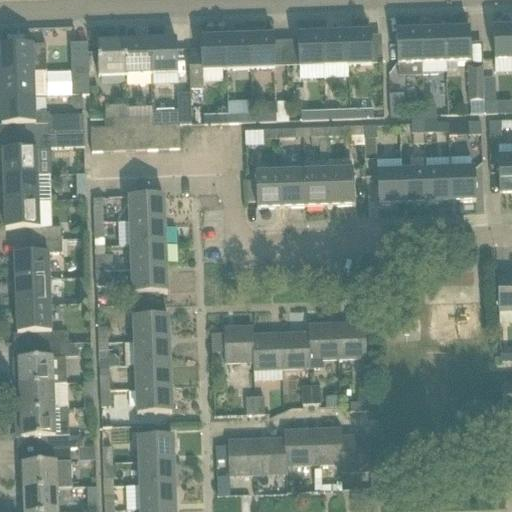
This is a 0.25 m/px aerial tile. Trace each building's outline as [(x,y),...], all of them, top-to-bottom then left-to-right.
[(511,30),(493,31),(494,63),(511,62),(511,30)] [(445,33),(446,65),(470,65),(469,32),(445,33)] [(422,66),(421,33),(396,34),(397,67),(398,67),(398,79),(422,78),(422,77),(422,66)] [(446,65),(445,33),(421,33),(422,66),(422,77),(422,78),(446,78),(446,65)] [(371,35),(346,36),(347,69),(372,68),(371,35)] [(346,36),(322,37),(323,69),(347,69),(346,36)] [(298,70),(323,69),(322,37),(297,38),(298,70)] [(274,39),(249,40),(250,72),(275,71),(274,39)] [(201,51),(188,52),(190,92),(202,92),(202,74),(226,73),(225,40),(200,41),(201,51)] [(226,73),(250,72),(249,40),(225,40),(226,73)] [(176,42),(150,43),(151,78),(177,77),(176,42)] [(150,43),(124,44),(125,79),(151,78),(150,43)] [(125,79),(124,44),(97,45),(98,80),(125,79)] [(75,72),(88,72),(87,45),(74,46),(75,72)] [(0,48),(0,75),(33,74),(32,48),(0,48)] [(484,103),(484,80),(483,69),(468,69),(469,104),(484,103)] [(76,99),(89,99),(88,72),(75,72),(76,99)] [(34,101),(33,74),(0,75),(0,98),(0,102),(34,101)] [(191,128),(190,96),(177,97),(177,113),(177,114),(178,128),(179,128),(191,128)] [(84,137),(83,118),(50,119),(45,114),(35,114),(34,101),(0,102),(1,128),(17,127),(17,141),(84,137)] [(496,118),(496,103),(484,103),(484,118),(496,118)] [(126,121),(126,108),(104,109),(105,123),(125,122),(126,121)] [(436,110),(423,111),(424,127),(437,126),(436,110)] [(411,111),(412,127),(424,127),(423,111),(411,111)] [(374,112),(350,113),(351,123),(374,122),(374,112)] [(178,128),(177,114),(177,113),(153,114),(153,120),(153,129),(156,129),(168,129),(178,128)] [(325,114),(326,124),(351,123),(350,113),(325,114)] [(325,114),(301,115),(302,125),(326,124),(325,114)] [(253,126),(252,116),(228,117),(228,126),(242,126),(253,126)] [(276,126),(276,116),(252,116),(253,126),(276,126)] [(228,126),(228,117),(203,118),(204,127),(228,126)] [(134,130),(146,129),(153,129),(153,120),(126,121),(125,122),(125,130),(134,130)] [(502,138),(502,124),(490,125),(490,138),(502,138)] [(481,138),(481,125),(468,126),(468,139),(481,138)] [(424,127),(424,137),(449,136),(449,126),(437,126),(424,127)] [(424,137),(424,127),(412,127),(412,137),(424,137)] [(180,152),(179,128),(178,128),(168,129),(169,153),(180,152)] [(146,129),(134,130),(135,154),(147,153),(146,129)] [(156,129),(153,129),(146,129),(147,153),(157,153),(156,129)] [(168,129),(156,129),(157,153),(169,153),(168,129)] [(351,130),(351,139),(364,139),(364,143),(377,142),(377,129),(351,130)] [(124,130),(112,131),(113,154),(125,154),(124,130)] [(134,130),(125,130),(124,130),(125,154),(135,154),(134,130)] [(326,140),(351,139),(351,130),(326,131),(326,140)] [(102,155),(101,131),(90,131),(91,155),(102,155)] [(112,131),(101,131),(102,155),(113,154),(112,131)] [(326,140),(326,131),(311,131),(311,141),(326,140)] [(296,142),(295,132),(278,133),(279,142),(296,142)] [(279,142),(278,133),(263,133),(263,143),(279,142)] [(36,153),(50,153),(84,151),(84,137),(17,141),(18,152),(2,153),(3,180),(37,178),(36,153)] [(511,194),(511,159),(498,160),(499,195),(511,194)] [(474,172),(449,173),(451,205),(475,204),(474,172)] [(353,173),(328,174),(329,209),(354,208),(353,173)] [(427,205),(451,205),(449,173),(425,174),(427,205)] [(329,209),(328,174),(304,175),(305,210),(329,209)] [(378,207),(403,206),(402,174),(377,175),(378,207)] [(402,174),(403,206),(427,205),(425,174),(402,174)] [(280,176),(281,211),(305,210),(304,175),(280,176)] [(257,211),(281,211),(280,176),(255,177),(257,211)] [(84,177),(76,177),(76,203),(85,203),(84,177)] [(38,204),(37,178),(3,180),(4,206),(38,204)] [(128,200),(129,225),(164,223),(163,199),(128,200)] [(94,202),(95,226),(104,226),(103,202),(94,202)] [(29,232),(29,244),(61,243),(61,230),(39,231),(38,204),(4,206),(5,232),(29,232)] [(130,249),(165,247),(164,223),(129,225),(130,249)] [(105,249),(104,226),(95,226),(96,249),(105,249)] [(14,257),(15,284),(49,283),(48,256),(62,256),(61,243),(29,244),(29,257),(14,257)] [(130,249),(131,273),(166,271),(165,247),(130,249)] [(105,258),(105,249),(96,249),(97,274),(106,274),(112,274),(112,258),(105,258)] [(131,273),(132,297),(134,297),(144,297),(167,296),(166,271),(131,273)] [(103,290),(106,290),(106,274),(97,274),(99,311),(105,310),(103,290)] [(511,280),(497,281),(498,314),(511,313),(511,280)] [(90,307),(89,281),(79,281),(80,307),(90,307)] [(50,309),(49,283),(15,284),(16,310),(50,309)] [(144,297),(134,297),(134,308),(142,308),(144,308),(144,297)] [(33,336),(33,349),(65,347),(65,334),(51,335),(50,309),(16,310),(17,337),(33,336)] [(134,345),(169,344),(168,319),(133,320),(134,345)] [(365,326),(336,327),(337,362),(366,361),(365,326)] [(336,327),(308,328),(309,363),(337,362),(336,327)] [(280,337),(281,373),(309,371),(309,363),(308,328),(308,336),(280,337)] [(98,331),(99,346),(108,346),(108,330),(98,331)] [(254,366),(253,338),(253,331),(223,331),(223,332),(224,367),(253,366),(254,366)] [(281,373),(280,337),(253,338),(254,366),(254,374),(281,373)] [(170,368),(169,344),(134,345),(135,369),(170,368)] [(53,387),(52,361),(78,360),(78,351),(90,351),(90,346),(65,347),(33,349),(34,361),(18,362),(18,372),(13,372),(13,389),(19,388),(53,387)] [(109,370),(108,346),(99,346),(100,371),(109,370)] [(171,392),(170,368),(135,369),(136,393),(171,392)] [(110,394),(109,370),(100,371),(100,394),(110,394)] [(93,411),(92,385),(83,386),(84,412),(93,411)] [(19,388),(20,414),(54,413),(53,387),(19,388)] [(502,422),(511,421),(511,388),(500,389),(502,422)] [(311,398),(310,389),(301,390),(301,399),(311,398)] [(310,389),(311,398),(320,398),(319,389),(310,389)] [(172,416),(171,392),(136,393),(136,418),(172,416)] [(111,410),(110,394),(100,394),(101,410),(111,410)] [(358,397),(358,406),(350,406),(350,415),(368,414),(367,397),(358,397)] [(311,398),(301,399),(302,408),(311,408),(311,398)] [(320,407),(320,398),(311,398),(311,408),(320,407)] [(255,409),(254,400),(245,401),(246,410),(255,409)] [(255,409),(264,409),(263,400),(254,400),(255,409)] [(255,409),(246,410),(246,419),(255,418),(255,409)] [(264,409),(255,409),(255,418),(264,418),(264,409)] [(55,439),(54,413),(20,414),(20,424),(15,424),(16,441),(37,440),(37,452),(69,451),(79,451),(79,440),(69,440),(69,439),(55,439)] [(113,466),(111,431),(102,431),(103,467),(113,466)] [(340,432),(312,433),(313,468),(341,467),(341,475),(342,475),(340,432)] [(340,432),(342,475),(370,474),(369,439),(341,440),(341,432),(340,432)] [(312,433),(284,434),(285,477),(286,477),(286,470),(313,468),(312,433)] [(283,442),(256,443),(257,478),(285,477),(284,434),(283,434),(283,442)] [(139,465),(173,464),(172,439),(138,440),(139,465)] [(228,479),(257,478),(256,443),(227,444),(228,479)] [(22,466),(23,493),(57,492),(57,491),(71,490),(69,451),(37,452),(38,465),(22,466)] [(174,488),(173,464),(139,465),(140,489),(174,488)] [(113,466),(103,467),(104,483),(113,482),(113,466)] [(169,511),(175,511),(174,488),(140,489),(140,511),(169,511)] [(97,503),(96,490),(87,490),(87,503),(97,503)] [(23,493),(23,511),(57,511),(57,492),(23,493)] [(104,511),(114,511),(114,498),(104,499),(104,511)]
